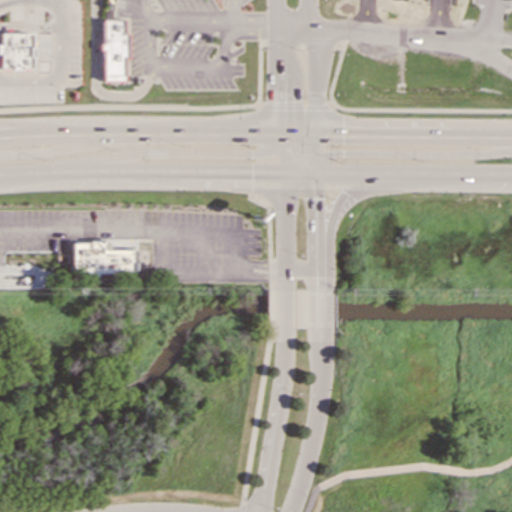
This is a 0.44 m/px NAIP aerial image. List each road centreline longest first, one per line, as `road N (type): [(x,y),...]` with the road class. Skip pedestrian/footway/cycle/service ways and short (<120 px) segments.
road 1 (secondary): [(0,173),(280,170)]
road 2 (secondary): [(276,134),(0,138)]
road 3 (secondary): [(511,150),(327,153),(280,170)]
road 4 (secondary): [(50,171),(137,153),(278,152)]
road 5 (residential): [(485,45),(380,29),(277,26)]
road 6 (secondary): [(511,135),(316,134)]
road 7 (tertiary): [(291,511),(320,391),(318,325)]
road 8 (tertiary): [(283,324),(263,511)]
road 9 (secondary): [(136,136),(0,155)]
road 10 (residential): [(316,134),(308,0)]
road 11 (residential): [(276,0),(276,134)]
